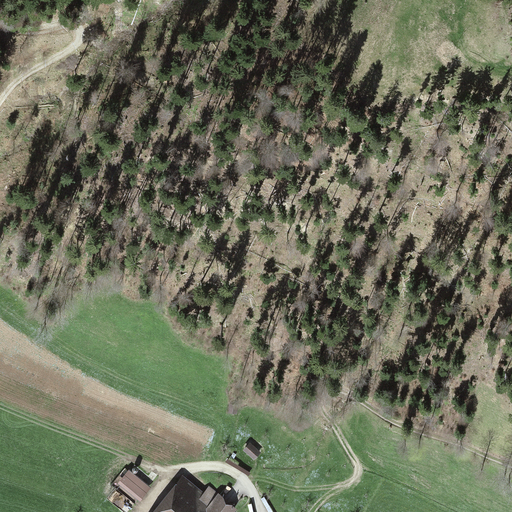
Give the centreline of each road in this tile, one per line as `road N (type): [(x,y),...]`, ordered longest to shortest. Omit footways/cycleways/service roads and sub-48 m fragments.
road 1 (track): [(511,467),(390,421),(334,388),(321,406),(357,473),(311,511)]
road 2 (track): [(0,29),(81,30),(70,49),(0,100)]
